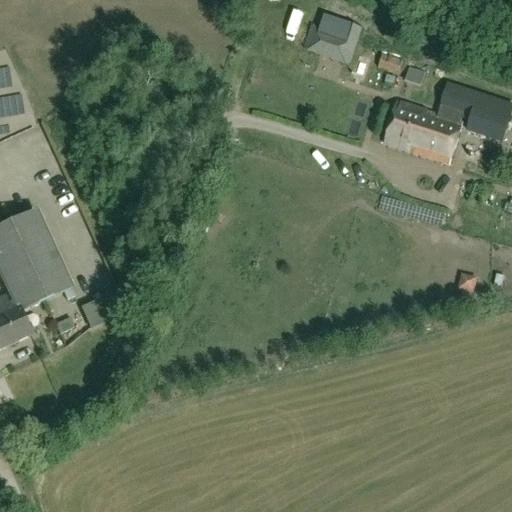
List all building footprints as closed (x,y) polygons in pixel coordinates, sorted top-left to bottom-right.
[(348,66),(357,41),(315,26),(306,52),(348,66)] [(425,74),(410,70),(406,81),(421,86),(425,74)] [(461,118),(469,121),(465,133),(501,145),(511,110),(511,108),(446,88),(437,116),(397,103),(384,145),(450,166),(463,124),(460,123),(461,118)] [(462,205),(483,216),(494,196),(472,185),(462,205)] [(0,351),(31,338),(20,314),(71,291),(36,213),(0,229),(0,275),(9,295),(0,298),(0,351)] [(46,345),(66,335),(49,303),(29,313),(46,345)] [(120,317),(94,326),(97,336),(123,327),(120,317)]
